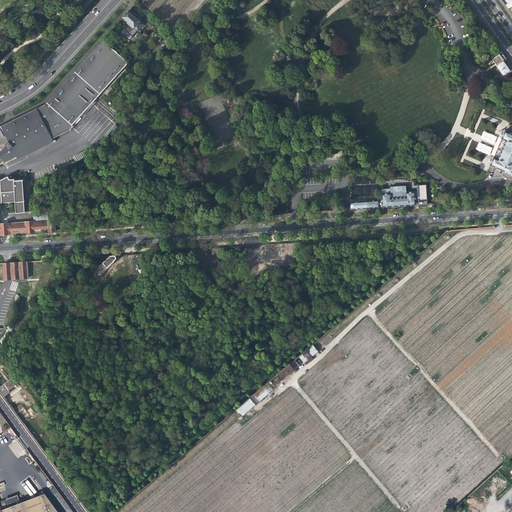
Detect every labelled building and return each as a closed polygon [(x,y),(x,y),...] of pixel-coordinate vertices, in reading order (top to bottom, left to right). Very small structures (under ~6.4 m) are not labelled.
[(511,0),(501,0),(511,15),(511,0)] [(140,21),(128,11),(123,16),(128,21),(127,22),(128,23),(121,31),(128,38),(136,30),(135,30),(136,29),(137,29),(141,25),(139,22),(140,21)] [(149,55),(153,59),(172,38),(168,34),(149,55)] [(173,38),(172,38),(153,59),(153,60),(173,38)] [(69,129),(73,125),(72,124),(126,63),(127,61),(105,42),(102,39),(43,105),(0,125),(0,164),(2,163),(3,162),(3,161),(4,161),(5,162),(6,161),(21,154),(53,139),(69,129)] [(493,60),(495,63),(504,76),(511,70),(511,67),(502,53),(498,56),(493,60)] [(486,164),(485,165),(498,170),(497,171),(498,171),(496,176),(511,182),(511,166),(509,165),(511,158),(511,132),(511,131),(511,127),(504,124),(503,124),(501,130),(499,130),(498,130),(496,130),(495,131),(495,132),(494,133),(494,134),(495,136),(496,136),(498,137),(489,157),(488,156),(486,156),(485,157),(484,158),(483,159),(483,161),(484,162),(485,163),(486,164)] [(476,149),(489,154),(491,147),(479,142),(476,149)] [(0,201),(16,200),(17,212),(25,211),(23,179),(15,179),(15,178),(10,178),(8,176),(8,175),(7,175),(3,177),(1,179),(0,178),(0,201)] [(363,201),(363,208),(416,205),(416,192),(407,192),(406,186),(391,186),(391,187),(391,193),(382,193),(382,194),(382,196),(382,200),(379,200),(363,201)] [(9,222),(9,233),(56,230),(55,219),(48,219),(47,209),(33,210),(33,221),(9,222)] [(9,222),(0,223),(0,233),(9,233),(9,222)] [(224,264),(223,249),(196,251),(197,273),(220,272),(220,265),(224,264)] [(117,256),(115,254),(111,255),(96,268),(98,271),(103,267),(104,268),(106,267),(107,267),(112,263),(114,261),(114,260),(116,258),(117,256)] [(17,261),(11,262),(12,278),(29,277),(28,260),(17,261)] [(11,262),(3,262),(4,279),(12,278),(11,262)] [(100,309),(97,311),(100,314),(110,305),(97,290),(89,296),(100,309)] [(299,357),(305,363),(312,357),(319,352),(313,345),(299,357)] [(299,366),(295,360),(277,376),(281,381),(299,366)] [(8,390),(16,385),(11,379),(0,386),(0,390),(4,397),(10,392),(8,390)] [(274,390),(268,383),(237,410),(242,416),(274,390)] [(20,405),(13,410),(23,424),(30,418),(20,405)] [(30,427),(26,429),(33,437),(36,435),(30,427)] [(0,511),(57,511),(45,495),(21,504),(9,509),(1,511),(0,507),(0,511)] [(5,500),(9,509),(21,504),(17,495),(5,500)]
